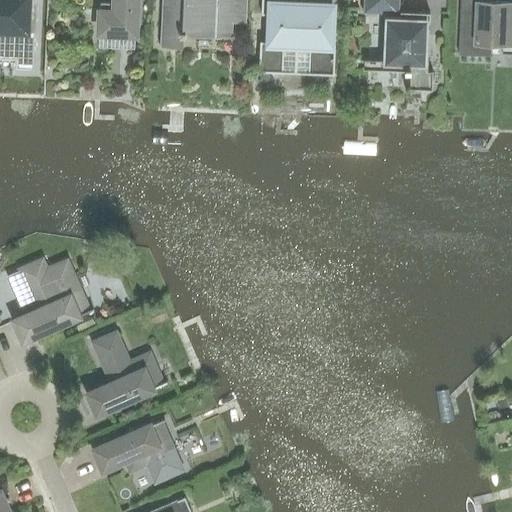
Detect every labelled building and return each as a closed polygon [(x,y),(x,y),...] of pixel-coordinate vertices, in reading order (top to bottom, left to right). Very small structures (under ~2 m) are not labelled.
[(0,0),(0,56),(18,58),(18,67),(32,68),(32,71),(33,71),(36,0),(0,0)] [(100,2),(99,33),(135,34),(136,0),(114,0),(115,3),(100,2)] [(162,0),(160,47),(182,48),(183,36),(185,36),(185,31),(183,31),(183,25),(199,26),(198,36),(215,37),(215,36),(232,37),(233,0),(162,0)] [(259,72),(283,73),(334,75),(335,44),(329,44),(331,7),(294,5),(294,0),(261,0),(261,15),(271,15),(270,41),(260,41),(259,72)] [(366,0),(366,10),(383,11),(381,70),(404,71),(404,72),(410,73),(409,89),(432,90),(432,71),(427,71),(429,13),(417,12),(417,17),(396,16),(396,0),(366,0)] [(460,0),(458,55),(460,55),(460,54),(489,55),(490,37),(511,37),(511,2),(478,1),(477,0),(460,0)] [(24,315),(14,320),(23,339),(93,309),(93,307),(90,309),(68,259),(45,269),(41,261),(21,269),(35,300),(37,299),(41,308),(24,315)] [(79,329),(94,323),(92,317),(76,324),(79,329)] [(115,381),(88,393),(97,413),(167,381),(166,380),(161,383),(148,354),(128,363),(115,334),(95,342),(109,373),(111,372),(115,381)] [(496,409),(494,402),(493,401),(486,402),(487,411),(496,409)] [(499,413),(495,411),(489,412),(491,421),(500,420),(499,413)] [(94,449),(103,469),(129,457),(133,467),(172,450),(159,422),(165,419),(164,418),(94,449)] [(0,511),(4,511),(8,510),(0,491),(0,511)] [(184,496),(148,511),(190,511),(191,511),(184,496)]
